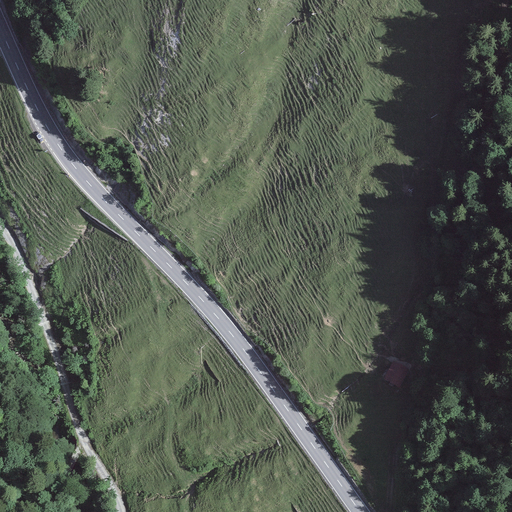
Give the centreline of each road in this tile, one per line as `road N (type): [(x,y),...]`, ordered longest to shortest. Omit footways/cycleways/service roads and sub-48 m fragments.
road 1 (secondary): [(0,27),(62,151),(230,332),(360,511)]
road 2 (track): [(122,511),(85,444),(0,219)]
